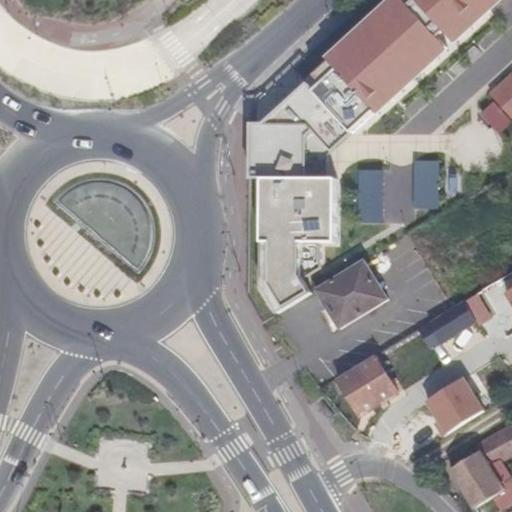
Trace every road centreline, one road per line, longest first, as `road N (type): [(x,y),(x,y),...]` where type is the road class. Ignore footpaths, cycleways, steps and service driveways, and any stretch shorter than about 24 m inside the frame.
road 1 (primary): [(311,498),(195,268)]
road 2 (primary): [(116,333),(185,386),(272,511)]
road 3 (secondary): [(0,493),(42,411),(96,334)]
road 4 (residential): [(441,511),(389,469),(339,476),(311,498)]
road 5 (residential): [(235,74),(112,133)]
road 6 (residential): [(195,201),(212,119),(235,74)]
